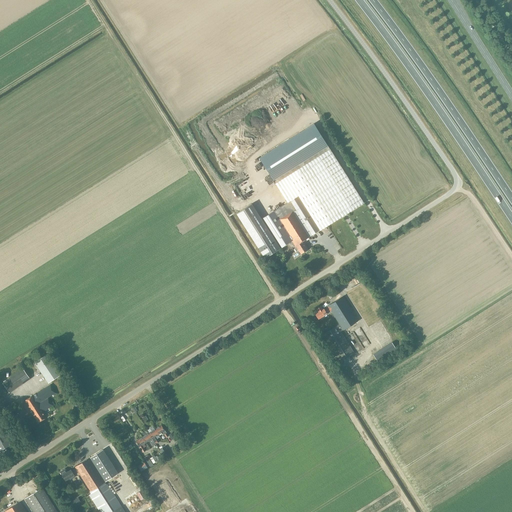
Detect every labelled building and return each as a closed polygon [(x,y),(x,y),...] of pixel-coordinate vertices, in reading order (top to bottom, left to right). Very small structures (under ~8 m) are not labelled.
[(275,183),(330,149),(314,124),(259,158),(275,183)] [(236,214),(265,258),(292,241),(296,247),(296,246),(301,254),(308,249),(302,241),(342,217),(364,203),(330,149),(275,183),(287,203),(261,219),(252,204),(236,214)] [(331,298),(333,301),(343,295),(342,292),(331,298)] [(341,332),(343,330),(358,320),(343,297),(328,306),(329,307),(325,309),(324,308),(323,309),(321,306),(317,309),(319,312),(315,314),(318,319),(327,313),(331,311),(340,324),(323,335),(341,362),(354,353),(341,332)] [(392,342),(373,354),(377,361),(396,349),(392,342)] [(34,362),(48,383),(61,375),(47,354),(34,362)] [(3,383),(9,393),(30,379),(23,369),(3,383)] [(53,405),(48,398),(55,393),(50,385),(49,386),(33,396),(33,395),(25,401),(38,422),(47,417),(43,411),(53,405)] [(0,423),(0,451),(12,444),(0,423)] [(155,429),(159,434),(163,432),(164,435),(165,435),(166,437),(168,436),(162,425),(155,429)] [(154,437),(159,434),(155,429),(149,433),(156,444),(158,442),(154,437)] [(152,446),(156,444),(149,433),(142,437),(146,442),(149,440),(152,446)] [(99,444),(105,438),(101,434),(95,439),(99,444)] [(143,444),(146,442),(142,437),(137,440),(144,451),(146,450),(144,447),(145,447),(143,444)] [(108,453),(113,450),(109,444),(104,447),(108,453)] [(169,452),(167,448),(165,446),(160,449),(164,456),(169,452)] [(105,485),(104,482),(111,478),(95,454),(75,467),(76,468),(72,470),(71,470),(67,472),(65,468),(60,472),(66,480),(74,474),(78,471),(90,491),(89,491),(91,494),(90,495),(100,511),(125,511),(107,484),(105,485)] [(141,471),(147,468),(144,462),(137,466),(141,471)] [(33,511),(57,511),(42,487),(25,499),(33,511)] [(130,506),(141,499),(137,493),(127,500),(130,506)] [(8,494),(3,497),(6,502),(11,499),(8,494)] [(26,511),(20,502),(5,511),(6,511),(5,511),(26,511)]
